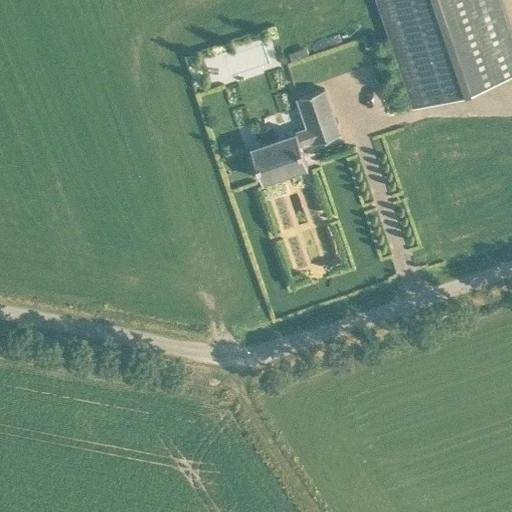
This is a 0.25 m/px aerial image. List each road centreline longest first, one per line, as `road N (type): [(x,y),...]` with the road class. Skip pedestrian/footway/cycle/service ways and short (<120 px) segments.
road 1 (unclassified): [(0,310),(233,355),(298,342),(511,267)]
road 2 (unknown): [(319,511),(243,395),(233,355)]
road 3 (unknown): [(367,119),(511,79)]
